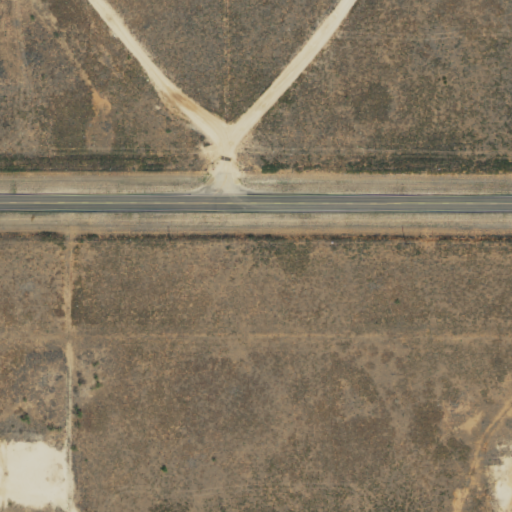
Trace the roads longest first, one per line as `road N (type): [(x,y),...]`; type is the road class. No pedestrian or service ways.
road 1 (secondary): [(511,207),(0,204)]
road 2 (track): [(230,208),(69,0)]
road 3 (track): [(340,0),(285,59),(230,208)]
